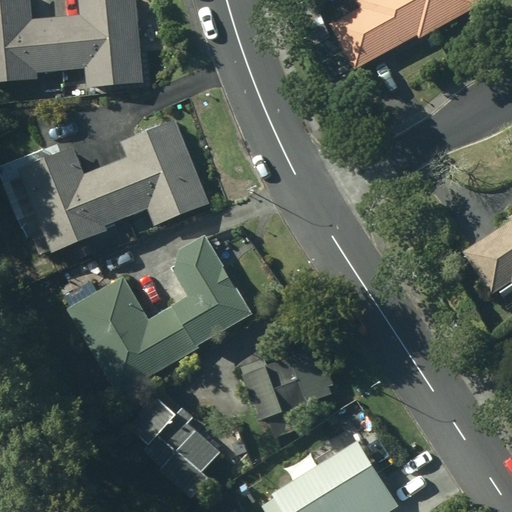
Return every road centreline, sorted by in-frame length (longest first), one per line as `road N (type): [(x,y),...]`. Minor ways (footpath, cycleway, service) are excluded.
road 1 (residential): [(316,206),(511,509)]
road 2 (residential): [(316,206),(511,93)]
road 3 (residential): [(229,0),(280,148),(316,206)]
